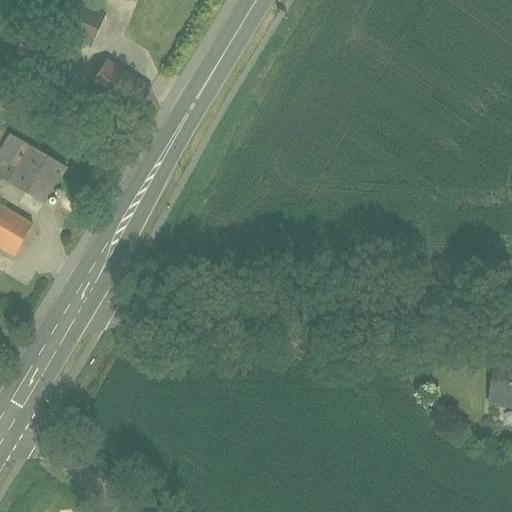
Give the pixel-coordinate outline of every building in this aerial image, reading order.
[(59,7),(51,26),(86,41),(95,21),(59,7)] [(100,65),(87,88),(129,112),(142,88),(100,65)] [(13,186),(66,214),(76,194),(52,182),(63,162),(10,135),(0,154),(0,157),(22,169),(13,186)] [(0,212),(0,244),(9,249),(23,225),(0,212)] [(511,407),(511,366),(487,363),(482,403),(511,407)]
